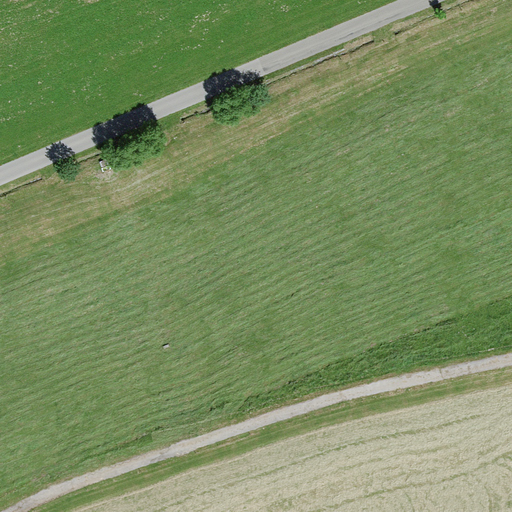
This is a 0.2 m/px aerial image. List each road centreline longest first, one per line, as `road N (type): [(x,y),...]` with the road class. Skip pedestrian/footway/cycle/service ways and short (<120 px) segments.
road 1 (track): [(13,511),(60,488),(349,392),(511,358)]
road 2 (residential): [(415,0),(0,175)]
